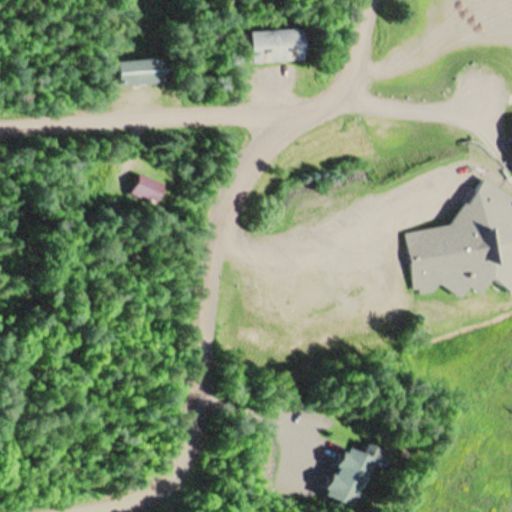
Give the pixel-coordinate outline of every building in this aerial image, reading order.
[(295,60),(294,29),(242,31),(243,63),(295,60)] [(155,60),(110,61),(111,86),(156,84),(155,60)] [(511,109),(511,167),(502,111),(511,109)] [(511,199),(511,288),(479,271),(472,285),(453,290),(431,274),(405,280),(392,226),(429,217),(467,166),(511,199)] [(162,186),(137,172),(126,193),(151,206),(162,186)] [(318,497),(349,509),(369,460),(337,448),(318,497)]
